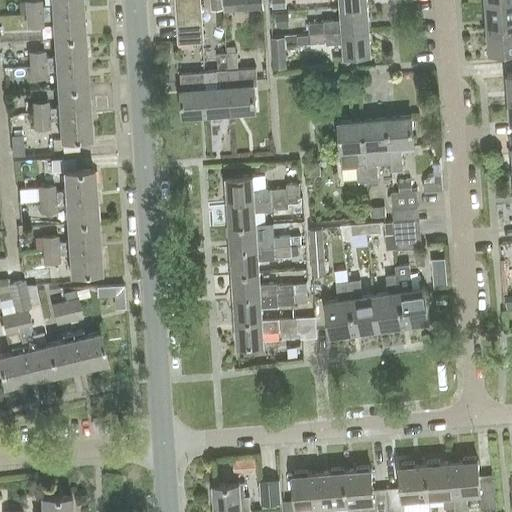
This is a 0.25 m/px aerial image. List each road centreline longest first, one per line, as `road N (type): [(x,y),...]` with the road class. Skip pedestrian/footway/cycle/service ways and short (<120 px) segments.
road 1 (tertiary): [(161,445),(133,0)]
road 2 (residential): [(475,415),(444,0)]
road 3 (unclassified): [(161,445),(475,415)]
road 4 (residential): [(0,456),(161,445)]
